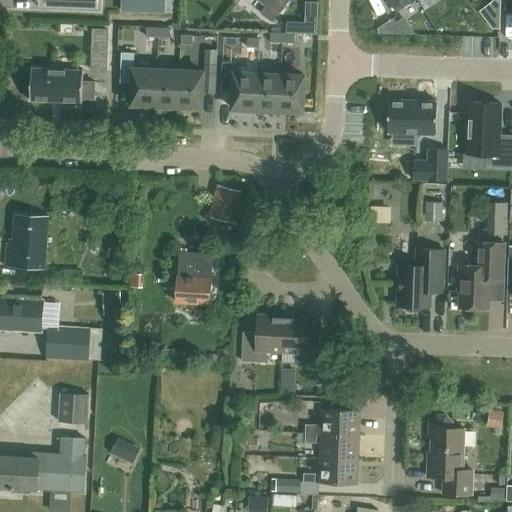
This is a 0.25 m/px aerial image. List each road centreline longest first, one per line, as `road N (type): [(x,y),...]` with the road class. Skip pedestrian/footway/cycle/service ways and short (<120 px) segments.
road 1 (residential): [(274,189),(250,162),(0,149)]
road 2 (residential): [(397,343),(374,331),(274,189)]
road 3 (residential): [(337,62),(511,69)]
road 4 (residential): [(274,189),(327,141),(337,62)]
road 5 (residential): [(393,493),(397,343)]
